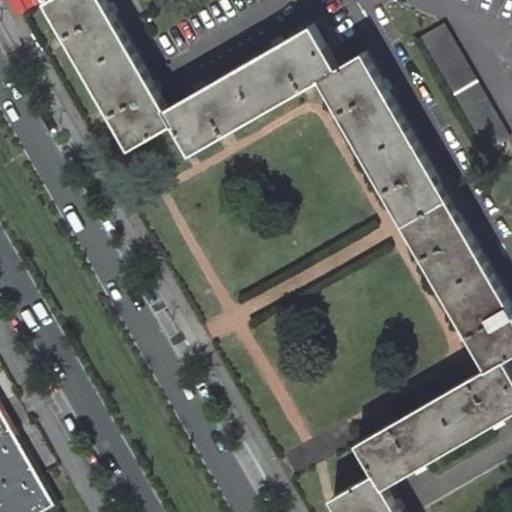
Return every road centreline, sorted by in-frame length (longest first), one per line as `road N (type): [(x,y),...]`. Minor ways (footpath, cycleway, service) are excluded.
road 1 (secondary): [(250,511),(0,79)]
road 2 (secondary): [(0,251),(149,511)]
